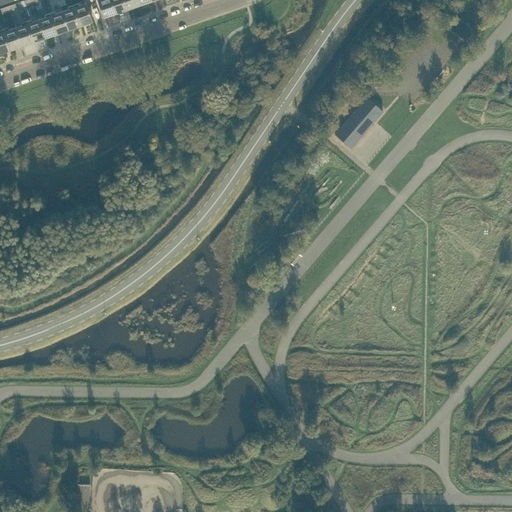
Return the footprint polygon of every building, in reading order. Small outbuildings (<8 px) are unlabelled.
[(98,0),(104,17),(117,12),(112,0),(98,0)] [(112,0),(117,12),(129,8),(125,0),(112,0)] [(125,0),(129,8),(140,4),(138,0),(125,0)] [(81,25),(93,21),(86,2),(75,7),(81,25)] [(69,29),(81,25),(75,7),(63,11),(69,29)] [(58,33),(69,29),(63,11),(51,15),(58,33)] [(46,37),(58,33),(51,15),(40,19),(46,37)] [(466,40),(474,30),(457,16),(449,26),(466,40)] [(34,41),(46,37),(40,19),(28,23),(34,41)] [(22,45),(34,41),(28,23),(16,27),(22,45)] [(11,49),(22,45),(16,27),(4,31),(11,49)] [(0,52),(11,49),(4,31),(0,32),(0,52)] [(351,147),(383,111),(367,97),(335,134),(351,147)] [(308,154),(316,145),(313,142),(304,151),(308,154)] [(293,263),(300,254),(297,251),(289,260),(293,263)] [(84,511),(88,511),(90,484),(77,484),(76,511),(84,511)]
